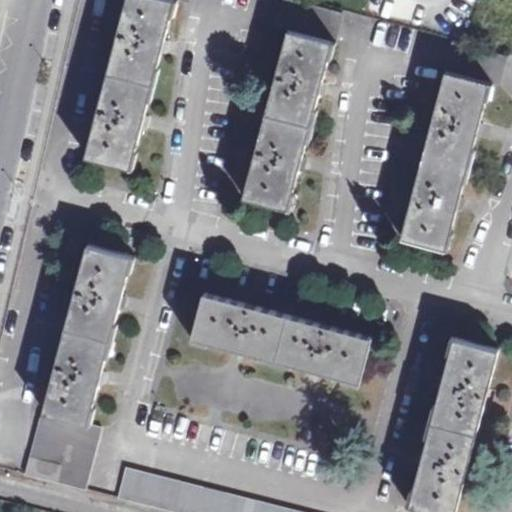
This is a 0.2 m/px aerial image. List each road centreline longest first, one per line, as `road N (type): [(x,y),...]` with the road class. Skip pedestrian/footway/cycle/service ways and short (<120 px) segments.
road 1 (residential): [(185,224),(133,438),(372,508)]
road 2 (residential): [(338,264),(393,36)]
road 3 (residential): [(238,0),(185,224)]
road 4 (residential): [(372,508),(424,287)]
road 5 (residential): [(39,0),(0,168)]
road 6 (residential): [(185,224),(338,264)]
road 7 (residential): [(53,192),(185,224)]
road 8 (residential): [(477,301),(511,173)]
